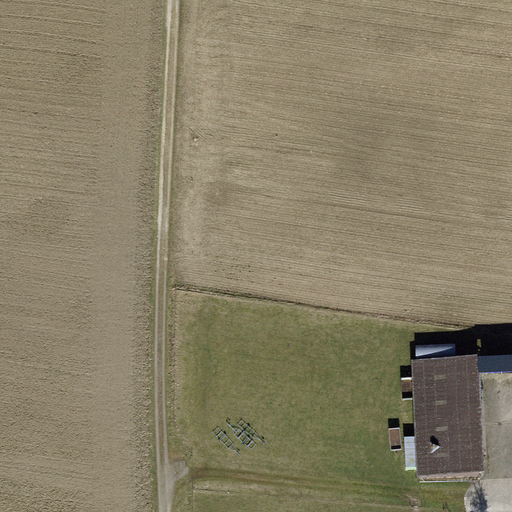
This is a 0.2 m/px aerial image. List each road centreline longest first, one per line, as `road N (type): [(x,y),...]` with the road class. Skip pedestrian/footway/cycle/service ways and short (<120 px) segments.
road 1 (track): [(173,0),(158,336),(165,471)]
road 2 (track): [(165,511),(165,471),(489,497)]
